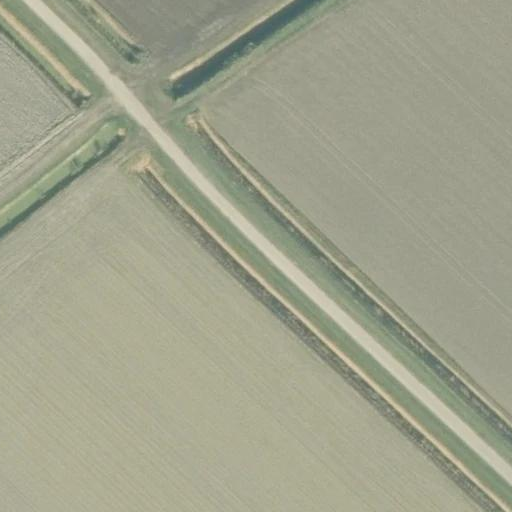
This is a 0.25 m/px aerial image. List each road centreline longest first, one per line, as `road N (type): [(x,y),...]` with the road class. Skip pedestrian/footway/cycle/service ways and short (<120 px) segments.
road 1 (unclassified): [(511,477),(230,215),(27,0)]
road 2 (track): [(150,128),(345,0)]
road 3 (track): [(0,195),(122,96)]
